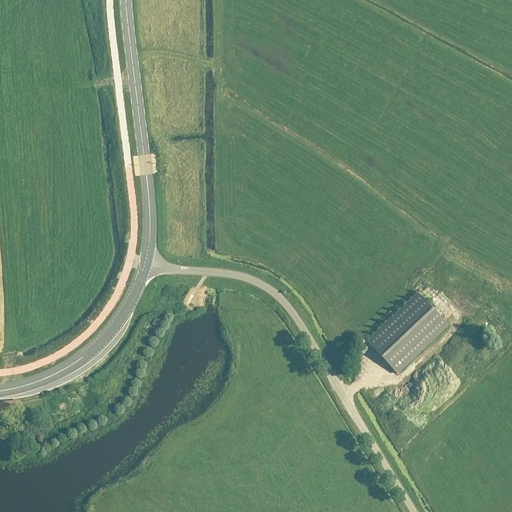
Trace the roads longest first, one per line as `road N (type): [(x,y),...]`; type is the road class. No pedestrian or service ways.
road 1 (unclassified): [(144,266),(233,275),(279,299),(411,511)]
road 2 (secondary): [(144,266),(148,222),(125,0)]
road 3 (secondary): [(0,392),(48,378),(93,350),(128,304),(144,266)]
